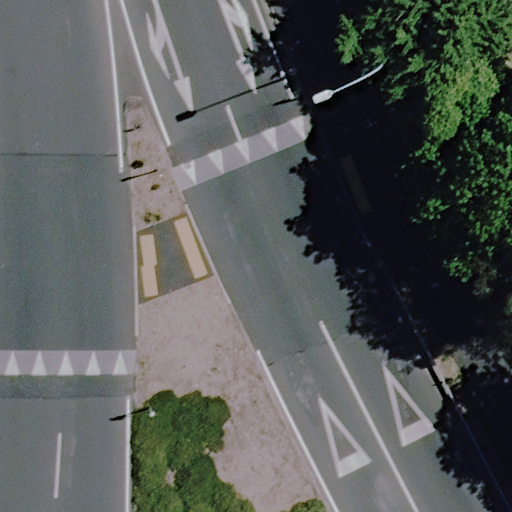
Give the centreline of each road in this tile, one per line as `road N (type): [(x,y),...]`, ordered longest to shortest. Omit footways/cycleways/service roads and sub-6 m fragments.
road 1 (secondary): [(164,0),(225,186),(409,511)]
road 2 (secondary): [(46,511),(70,0)]
